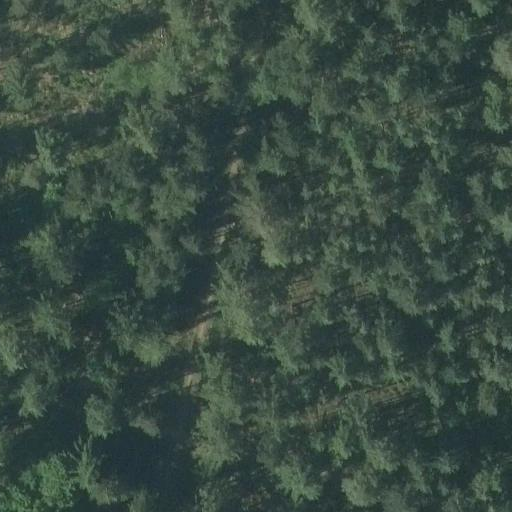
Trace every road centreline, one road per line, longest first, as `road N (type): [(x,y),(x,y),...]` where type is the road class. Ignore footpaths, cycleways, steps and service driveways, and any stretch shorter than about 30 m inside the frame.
road 1 (track): [(448,511),(0,394)]
road 2 (track): [(260,0),(174,441)]
